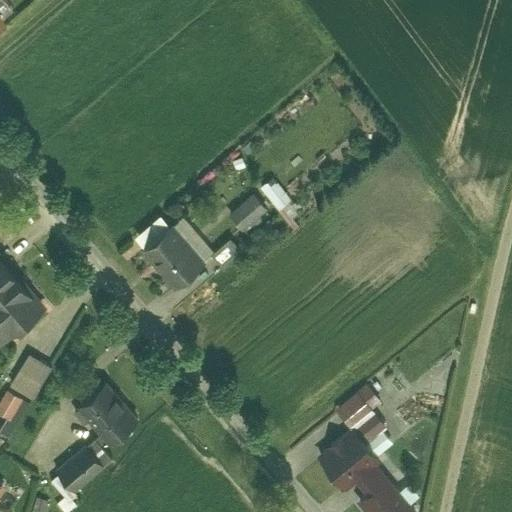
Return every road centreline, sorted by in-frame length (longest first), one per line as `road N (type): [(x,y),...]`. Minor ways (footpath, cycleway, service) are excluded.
road 1 (residential): [(0,143),(316,511)]
road 2 (residential): [(511,213),(445,511)]
